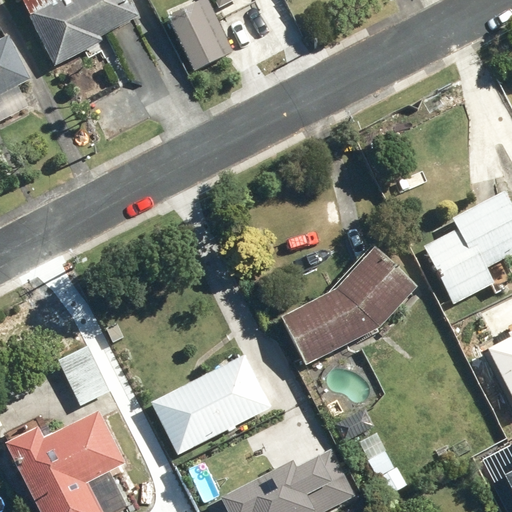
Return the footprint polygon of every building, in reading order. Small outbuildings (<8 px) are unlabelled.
[(29,0),(64,61),(145,16),(135,0),(29,0)] [(214,0),(221,12),(244,0),(214,0)] [(168,17),(198,69),(223,55),(193,3),(168,17)] [(0,35),(0,94),(29,81),(6,32),(0,35)] [(456,219),(461,228),(428,245),(458,305),(492,287),(481,266),(511,250),(511,204),(507,193),(456,219)] [(283,320),(307,366),(400,318),(376,271),(283,320)] [(62,361),(82,403),(129,382),(109,339),(62,361)] [(153,400),(178,455),(271,413),(246,357),(153,400)] [(0,438),(0,439),(38,511),(102,511),(89,486),(127,465),(98,410),(56,438),(42,416),(0,438)] [(386,453),(362,465),(373,488),(398,476),(386,453)] [(511,511),(511,453),(486,467),(508,511),(511,511)]
